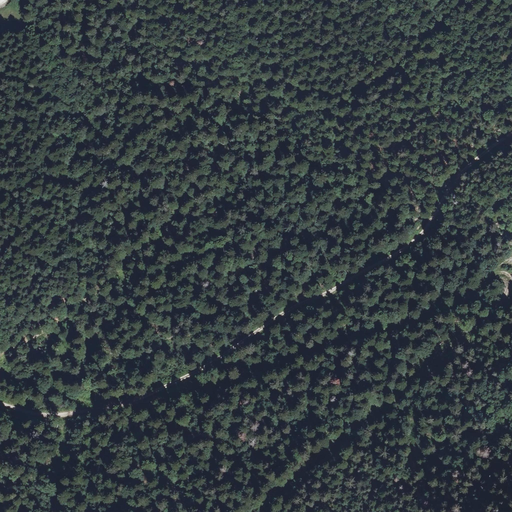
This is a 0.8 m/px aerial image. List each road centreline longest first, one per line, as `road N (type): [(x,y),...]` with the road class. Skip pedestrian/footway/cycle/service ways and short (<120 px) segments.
road 1 (track): [(0,402),(64,415),(133,400),(199,368),(410,246),(466,168),(511,134)]
road 2 (track): [(133,400),(210,386),(436,314),(500,271),(511,274)]
road 3 (track): [(511,289),(397,401),(250,511)]
road 4 (track): [(0,360),(24,386),(109,407)]
